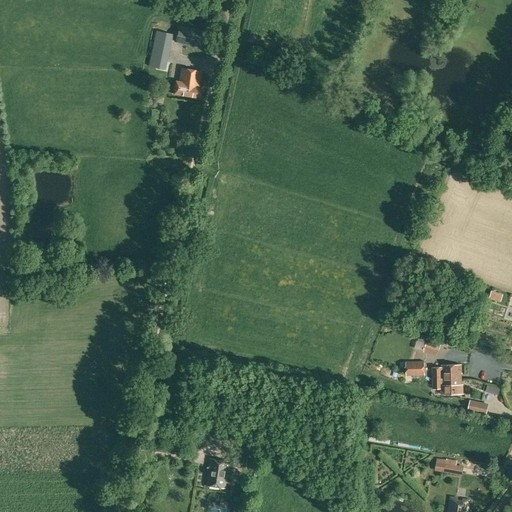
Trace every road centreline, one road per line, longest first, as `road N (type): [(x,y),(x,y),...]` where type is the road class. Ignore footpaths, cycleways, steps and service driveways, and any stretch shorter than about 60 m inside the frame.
road 1 (track): [(120,511),(186,197)]
road 2 (unclassified): [(186,197),(230,0)]
